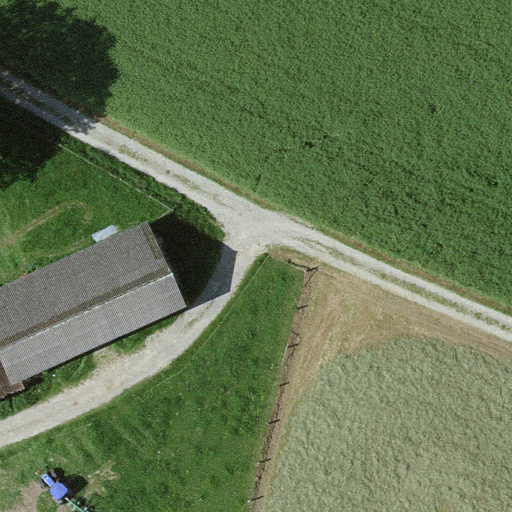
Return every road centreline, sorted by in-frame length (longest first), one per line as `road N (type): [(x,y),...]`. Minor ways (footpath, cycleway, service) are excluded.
road 1 (track): [(0,446),(22,441),(194,336),(274,223)]
road 2 (residential): [(274,223),(0,66)]
road 3 (track): [(511,308),(274,223)]
